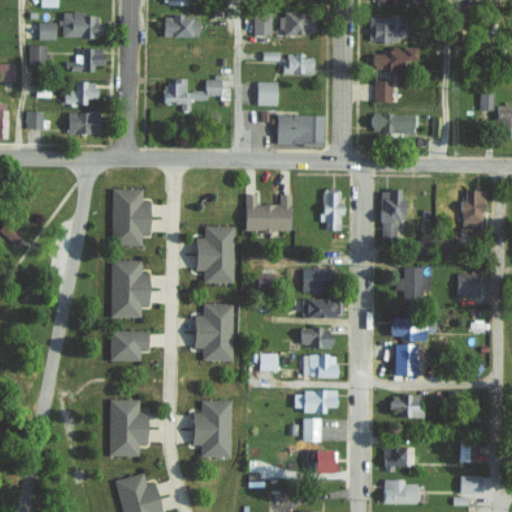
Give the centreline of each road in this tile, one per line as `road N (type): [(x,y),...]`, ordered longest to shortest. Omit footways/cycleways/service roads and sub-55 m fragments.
road 1 (secondary): [(0,154),(511,165)]
road 2 (residential): [(16,511),(93,156)]
road 3 (residential): [(175,158),(166,432),(183,511)]
road 4 (residential): [(362,162),(357,511)]
road 5 (residential): [(495,511),(497,165)]
road 6 (residential): [(340,162),(341,0)]
road 7 (residential): [(123,156),(127,0)]
